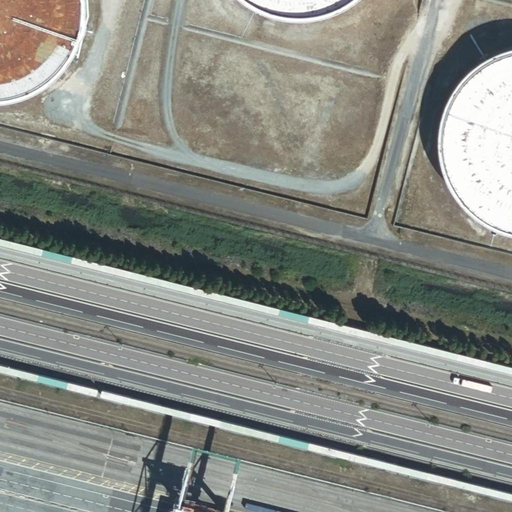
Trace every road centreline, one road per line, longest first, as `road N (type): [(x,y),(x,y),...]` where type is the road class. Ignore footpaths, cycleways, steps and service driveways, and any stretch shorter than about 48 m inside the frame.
road 1 (unclassified): [(511,398),(0,269)]
road 2 (unclassified): [(0,343),(511,472)]
road 3 (unclassified): [(0,289),(511,417)]
road 4 (unclassified): [(511,455),(0,327)]
